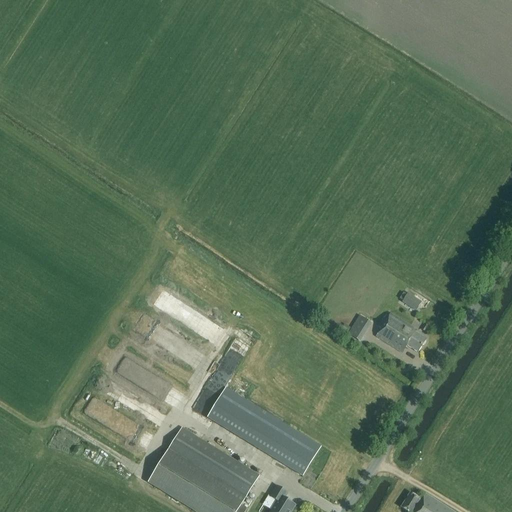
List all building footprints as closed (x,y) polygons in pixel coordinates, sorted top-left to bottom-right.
[(414,299),(407,294),(401,304),(408,308),(414,299)] [(418,353),(426,340),(415,333),(417,331),(390,314),(376,337),(402,354),(407,346),(418,353)] [(359,316),(355,324),(365,330),(370,323),(359,316)] [(303,477),(321,447),(226,388),(207,418),(303,477)] [(182,429),(151,478),(205,511),(245,511),(247,509),(241,505),(259,476),(182,429)] [(292,511),(295,507),(284,500),(288,494),(277,487),(270,498),(277,502),(270,511),(292,511)] [(452,511),(425,495),(422,500),(411,493),(401,509),(405,511),(452,511)]
